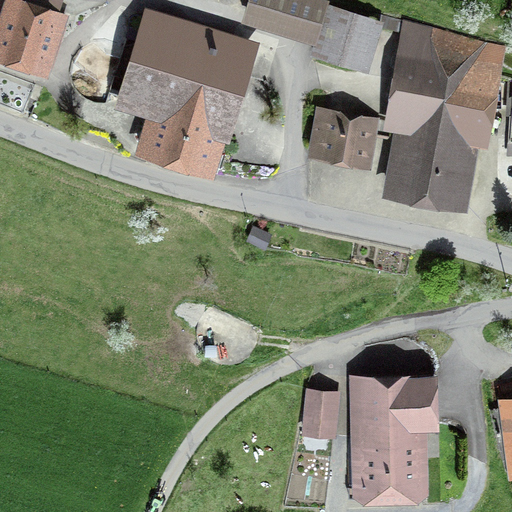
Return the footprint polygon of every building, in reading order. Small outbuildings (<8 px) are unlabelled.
[(0,0),(0,43),(2,44),(0,51),(42,64),(62,0),(17,0),(16,3),(6,0),(0,0)] [(320,35),(329,5),(330,4),(316,0),(251,0),(248,13),(320,35)] [(374,19),(329,5),(320,35),(314,52),(360,66),(374,19)] [(249,51),(149,20),(127,93),(170,107),(165,123),(149,118),(141,143),(206,163),(219,121),(227,124),(249,51)] [(479,65),(402,51),(389,120),(408,123),(404,147),(395,146),(388,184),(455,196),(479,65)] [(330,114),(318,112),(310,146),(323,149),(322,151),(371,160),(376,130),(389,132),(390,125),(370,112),(370,115),(331,108),(330,114)] [(432,376),(364,378),(366,454),(349,454),(350,490),(367,490),(367,486),(415,485),(414,418),(433,418),(432,376)] [(338,392),(310,390),(306,432),(334,434),(338,392)] [(511,401),(510,402),(511,417),(511,424),(501,426),(506,467),(511,466),(511,401)]
